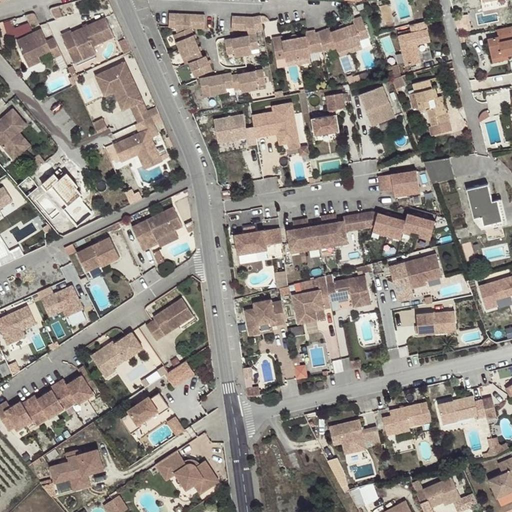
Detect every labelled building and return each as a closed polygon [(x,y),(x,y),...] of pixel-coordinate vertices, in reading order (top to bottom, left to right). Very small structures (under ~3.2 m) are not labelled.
[(389,4),(379,6),(383,22),(393,20),(389,4)] [(263,15),(260,16),(256,18),(258,31),(265,29),(263,15)] [(31,17),(9,18),(11,35),(32,33),(31,17)] [(71,30),(61,35),(69,53),(79,49),(83,59),(96,54),(93,46),(114,37),(105,17),(72,33),(71,30)] [(258,31),(256,18),(249,17),(248,30),(251,31),(252,36),(259,34),(258,31)] [(354,24),(344,28),(351,48),(362,44),(361,40),(370,37),(362,17),(353,20),(354,24)] [(425,21),(420,22),(409,25),(411,33),(398,36),(405,66),(421,62),(417,44),(430,41),(425,21)] [(511,26),(496,29),(498,37),(488,39),(492,59),(508,56),(511,54),(511,26)] [(188,31),(182,34),(180,35),(183,42),(179,44),(182,51),(201,44),(195,28),(188,31)] [(351,48),(344,28),(333,33),(331,29),(321,32),(325,51),(329,51),(329,53),(338,49),(340,52),(351,48)] [(41,29),(16,40),(26,61),(38,56),(50,50),(54,58),(62,55),(54,38),(46,41),(41,29)] [(325,51),(321,32),(317,33),(317,31),(307,32),(308,36),(296,39),(300,59),(312,57),(312,54),(325,51)] [(252,36),(243,37),(247,56),(255,55),(255,51),(262,50),(259,34),(252,36)] [(247,56),(243,37),(236,38),(235,37),(226,39),(231,56),(238,55),(239,58),(247,56)] [(300,59),(296,39),(285,41),(284,37),(274,39),(278,60),(288,58),(289,62),(300,59)] [(207,58),(201,44),(182,51),(185,59),(189,58),(192,65),(207,58)] [(362,44),(351,48),(353,53),(364,48),(362,44)] [(351,48),(340,52),(341,57),(353,53),(351,48)] [(79,49),(69,53),(74,64),(83,59),(79,49)] [(38,56),(26,61),(28,67),(41,61),(38,56)] [(200,71),(203,77),(217,71),(211,56),(207,58),(192,65),(195,72),(200,71)] [(150,118),(125,62),(95,76),(102,91),(117,84),(127,108),(130,107),(138,124),(150,118)] [(269,88),(266,69),(259,71),(251,72),(255,94),(262,92),(262,89),(269,88)] [(255,94),(251,72),(236,75),(239,89),(239,93),(246,92),(247,95),(255,94)] [(220,76),(224,96),(231,94),(231,89),(239,89),(236,75),(236,73),(220,76)] [(220,76),(204,80),(208,94),(215,93),(216,97),(224,96),(220,76)] [(402,76),(394,78),(397,89),(406,85),(402,76)] [(430,136),(453,130),(448,112),(447,113),(443,114),(439,97),(438,97),(433,99),(430,89),(432,88),(430,79),(413,84),(415,91),(418,104),(420,110),(428,108),(432,125),(428,126),(430,136)] [(117,84),(102,91),(105,96),(114,92),(122,111),(127,108),(117,84)] [(385,86),(363,94),(369,110),(372,109),(378,125),(397,117),(385,86)] [(276,93),(277,98),(280,98),(302,94),(307,93),(306,87),(276,93)] [(433,99),(438,97),(436,87),(432,88),(430,89),(433,99)] [(418,104),(415,91),(410,93),(414,106),(418,104)] [(345,93),(328,96),(330,111),(348,108),(345,93)] [(439,97),(443,114),(447,113),(443,96),(439,97)] [(278,111),(256,115),(259,137),(274,134),(274,131),(280,130),(281,133),(283,142),(292,140),(292,143),(302,141),(296,102),(276,106),(278,111)] [(0,119),(0,144),(7,153),(21,141),(13,132),(24,123),(13,109),(0,119)] [(374,126),(378,125),(372,109),(369,110),(374,126)] [(248,114),(218,119),(222,142),(251,138),(248,114)] [(341,131),(338,115),(314,118),(316,135),(341,131)] [(151,138),(158,135),(151,118),(150,118),(138,124),(135,125),(139,133),(113,145),(118,157),(141,147),(150,168),(162,162),(151,138)] [(27,126),(24,123),(13,132),(21,141),(7,153),(13,159),(29,145),(19,132),(27,126)] [(302,141),(292,143),(293,149),(304,147),(302,141)] [(145,170),(150,168),(141,147),(118,157),(121,163),(138,155),(145,170)] [(449,157),(423,161),(431,183),(455,178),(449,157)] [(365,160),(366,171),(377,171),(376,159),(365,160)] [(417,172),(405,174),(409,197),(415,196),(414,191),(421,190),(417,172)] [(78,187),(66,174),(59,180),(53,174),(41,184),(47,191),(52,187),(68,206),(63,210),(72,220),(86,208),(81,202),(78,198),(81,195),(76,189),(78,187)] [(409,197),(405,174),(392,176),(395,192),(396,195),(402,193),(403,198),(409,197)] [(395,192),(392,176),(379,179),(382,194),(395,192)] [(502,220),(498,200),(493,201),(489,184),(467,188),(474,218),(483,216),(485,224),(502,220)] [(0,188),(0,210),(15,202),(5,186),(0,188)] [(508,223),(502,199),(498,200),(502,220),(485,224),(483,216),(474,218),(474,220),(482,229),(508,223)] [(180,220),(170,200),(129,221),(141,245),(156,238),(154,233),(180,220)] [(343,223),(345,233),(374,230),(378,216),(372,214),(343,219),(343,223)] [(421,218),(407,215),(406,222),(404,229),(410,231),(409,235),(417,237),(421,218)] [(0,265),(26,254),(20,241),(44,230),(38,216),(0,233),(0,265)] [(335,216),(328,217),(333,248),(340,246),(339,242),(346,241),(345,233),(343,223),(337,224),(335,216)] [(378,216),(374,230),(381,231),(380,236),(387,237),(392,219),(378,216)] [(322,226),(315,227),(318,245),(325,244),(326,249),(333,248),(328,217),(321,218),(322,226)] [(421,218),(417,237),(424,239),(425,234),(432,235),(435,221),(421,218)] [(392,219),(387,237),(395,239),(396,235),(403,236),(403,234),(404,229),(406,222),(392,219)] [(307,220),(300,221),(304,252),(311,251),(311,246),(318,245),(315,227),(308,228),(307,220)] [(53,232),(58,234),(73,226),(69,221),(64,223),(63,222),(51,229),(53,232)] [(294,230),(287,231),(290,249),(297,248),(297,253),(304,252),(300,221),(293,222),(294,230)] [(281,229),(238,235),(241,254),(269,249),(269,246),(282,244),(281,229)] [(101,261),(118,253),(108,233),(75,249),(84,267),(100,259),(101,261)] [(437,254),(405,262),(407,270),(399,272),(403,289),(412,287),(411,283),(425,280),(443,275),(437,254)] [(332,273),(325,275),(327,283),(334,282),(334,280),(332,273)] [(334,282),(327,283),(331,300),(338,298),(338,295),(349,292),(348,290),(351,290),(351,292),(354,305),(371,302),(365,273),(334,280),(334,282)] [(317,277),(319,286),(327,284),(325,275),(317,277)] [(511,277),(511,276),(479,285),(486,309),(497,306),(495,299),(511,294),(511,277)] [(71,281),(40,295),(48,313),(64,306),(66,311),(82,304),(71,281)] [(331,300),(327,284),(319,286),(320,290),(293,297),(300,325),(311,322),(309,313),(316,311),(325,309),(332,307),(331,300)] [(176,313),(190,303),(181,291),(153,311),(155,313),(146,319),(157,334),(180,318),(176,313)] [(287,321),(281,299),(272,302),(271,298),(254,302),(255,308),(245,310),(251,335),(261,333),(259,324),(271,321),(276,320),(277,324),(287,321)] [(27,302),(0,315),(0,325),(8,342),(26,333),(23,327),(36,320),(27,302)] [(180,318),(193,308),(190,303),(176,313),(180,318)] [(437,332),(437,324),(447,324),(448,331),(458,330),(456,310),(419,313),(420,333),(437,332)] [(316,311),(309,313),(311,322),(318,321),(316,311)] [(437,332),(448,331),(447,324),(437,324),(437,332)] [(113,335),(91,351),(106,372),(116,365),(114,362),(110,356),(122,348),(126,354),(143,342),(132,326),(115,338),(113,335)] [(312,348),(316,366),(330,362),(325,344),(312,348)] [(110,356),(114,362),(126,354),(122,348),(110,356)] [(296,378),(309,377),(307,353),(295,354),(296,378)] [(178,360),(186,372),(194,367),(185,355),(178,360)] [(169,366),(165,369),(173,381),(186,372),(178,360),(169,366)] [(75,378),(86,395),(93,390),(91,386),(97,382),(83,362),(77,366),(81,372),(76,375),(77,377),(75,378)] [(86,395),(75,378),(73,380),(71,378),(66,381),(63,376),(56,380),(71,402),(77,398),(78,400),(86,395)] [(45,394),(57,411),(65,405),(65,407),(71,402),(56,380),(50,385),(51,387),(46,391),(48,393),(45,394)] [(160,410),(170,403),(160,388),(151,394),(149,393),(129,406),(131,408),(122,414),(132,429),(142,423),(139,420),(158,407),(160,410)] [(57,411),(45,394),(43,396),(42,394),(37,397),(35,393),(28,398),(44,420),(57,411)] [(474,395),(438,404),(443,425),(478,416),(479,416),(475,401),(474,395)] [(492,397),(483,399),(487,416),(487,419),(497,416),(492,397)] [(15,407),(26,423),(33,418),(37,424),(44,420),(28,398),(22,402),(21,400),(16,403),(17,405),(15,407)] [(483,399),(475,401),(479,416),(478,416),(479,418),(487,416),(483,399)] [(6,400),(0,404),(0,414),(10,430),(16,426),(18,428),(26,423),(15,407),(12,409),(11,407),(6,400)] [(391,415),(383,417),(387,432),(400,429),(410,427),(425,423),(421,403),(390,410),(391,415)] [(168,417),(177,430),(185,425),(176,412),(168,417)] [(381,442),(377,425),(362,429),(360,418),(328,426),(333,445),(364,437),(365,441),(372,440),(373,445),(381,442)] [(489,457),(496,455),(492,438),(488,439),(490,449),(488,453),(483,454),(484,458),(489,457)] [(205,456),(199,460),(198,458),(196,457),(193,455),(189,455),(185,457),(178,445),(157,460),(167,475),(176,468),(187,484),(195,479),(199,477),(205,485),(219,476),(205,456)] [(105,466),(99,446),(80,452),(69,455),(71,459),(53,465),(57,481),(73,476),(79,474),(81,482),(91,478),(89,471),(105,466)] [(511,458),(499,464),(503,473),(489,479),(498,498),(511,492),(511,458)] [(93,482),(91,478),(81,482),(79,474),(73,476),(76,487),(93,482)] [(453,476),(416,491),(424,511),(431,511),(435,511),(433,507),(444,502),(448,500),(450,504),(463,499),(453,476)] [(205,485),(199,477),(195,479),(201,488),(205,485)] [(357,506),(380,498),(374,481),(352,489),(357,506)] [(104,504),(108,511),(123,511),(130,508),(121,494),(104,504)] [(412,511),(407,500),(384,511),(412,511)]
